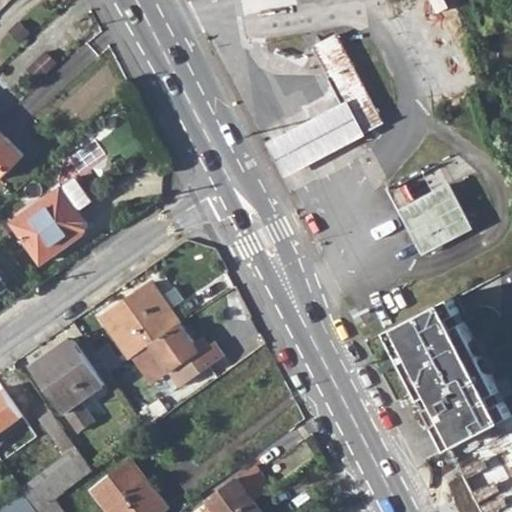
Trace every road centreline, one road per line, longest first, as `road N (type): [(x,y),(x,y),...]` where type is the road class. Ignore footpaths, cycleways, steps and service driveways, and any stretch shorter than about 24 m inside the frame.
road 1 (primary): [(423,511),(251,175)]
road 2 (primary): [(221,191),(387,511)]
road 3 (residential): [(0,345),(221,191)]
road 4 (primary): [(115,0),(221,191)]
road 5 (primary): [(251,175),(159,0)]
